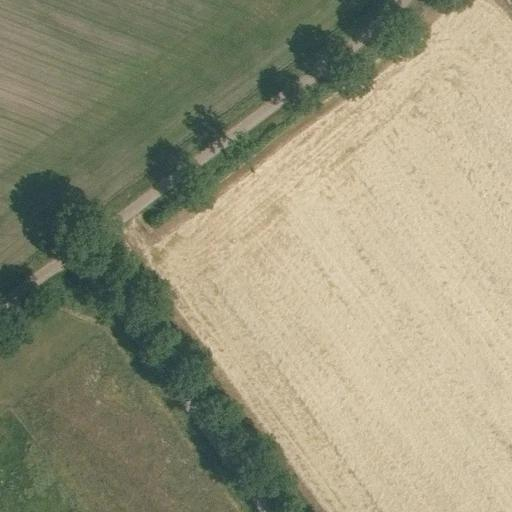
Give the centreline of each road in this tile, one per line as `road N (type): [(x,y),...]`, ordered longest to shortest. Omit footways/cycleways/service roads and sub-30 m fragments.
road 1 (unclassified): [(74,251),(398,0)]
road 2 (unclassified): [(264,511),(74,251)]
